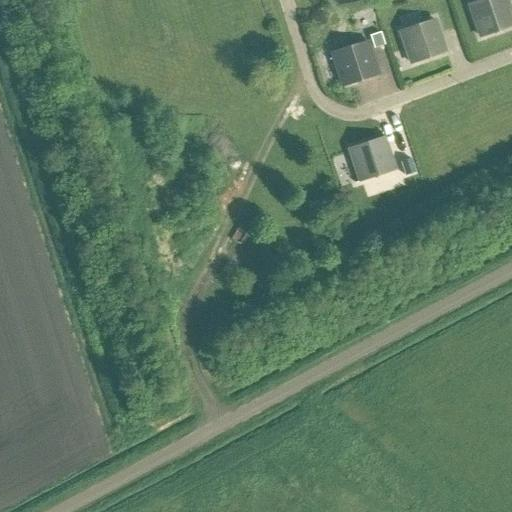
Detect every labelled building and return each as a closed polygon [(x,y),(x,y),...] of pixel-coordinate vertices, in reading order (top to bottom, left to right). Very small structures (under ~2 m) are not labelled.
[(511,11),(508,0),(479,0),(467,4),(478,38),(511,26),(511,11)] [(431,20),(398,32),(408,63),(442,53),(431,20)] [(380,33),(369,36),(373,50),(385,46),(380,33)] [(378,75),(367,42),(332,54),(343,87),(378,75)] [(391,170),(380,138),(347,149),(358,181),(391,170)] [(410,159),(400,163),(405,177),(415,173),(410,159)]
